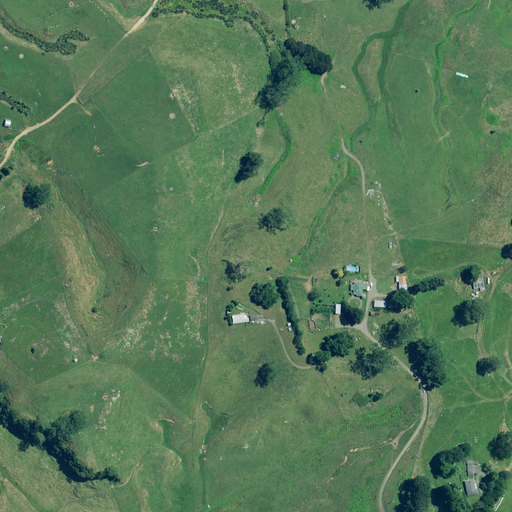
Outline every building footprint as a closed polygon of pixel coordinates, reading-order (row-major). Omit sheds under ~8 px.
[(483,290),(481,274),(472,275),(472,279),(473,289),(479,288),(479,290),(483,290)] [(406,289),(405,276),(395,276),(396,282),(398,282),(399,290),(406,289)] [(355,294),(355,296),(361,296),(361,299),(365,299),(365,294),(361,293),(361,289),(366,289),(366,291),(369,291),(369,287),(367,286),(367,282),(362,281),(357,281),(357,279),(355,279),(355,280),(350,280),(350,285),(350,290),(353,290),(352,294),(355,294)] [(247,317),(245,318),(245,315),(243,315),(243,314),(231,316),(232,324),(247,322),(247,317)] [(475,483),(474,479),(463,481),(466,496),(477,494),(475,483)]
